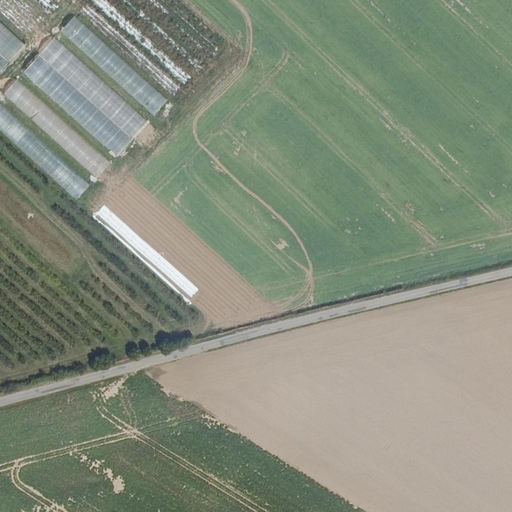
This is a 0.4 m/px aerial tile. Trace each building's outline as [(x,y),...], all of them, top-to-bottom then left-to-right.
[(0,74),(27,44),(0,20),(0,74)] [(51,43),(25,72),(117,156),(147,123),(87,68),(84,73),(51,43)] [(97,178),(110,164),(18,79),(5,93),(97,178)] [(0,129),(39,158),(49,144),(0,109),(0,129)] [(43,155),(48,171),(54,170),(59,184),(73,179),(67,159),(58,162),(54,151),(43,155)]
